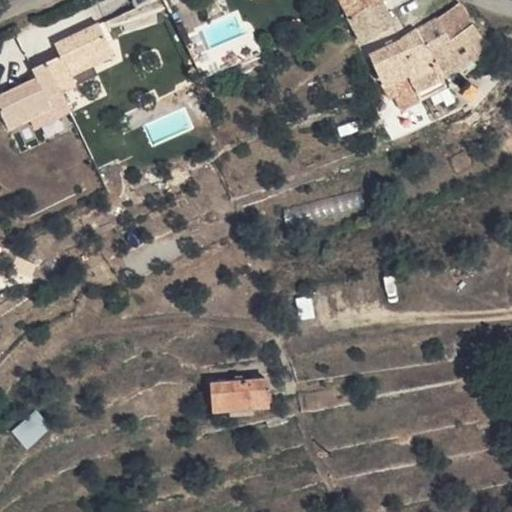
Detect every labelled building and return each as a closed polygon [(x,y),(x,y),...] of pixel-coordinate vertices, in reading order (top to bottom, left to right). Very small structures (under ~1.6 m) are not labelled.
[(382,14),(375,0),(340,0),(333,4),(349,31),(378,16),(382,14)] [(417,48),(428,68),(455,51),(466,29),(445,0),(433,0),(424,7),(441,35),(417,48)] [(441,35),(424,7),(403,22),(417,48),(441,35)] [(378,16),(349,31),(354,45),(385,31),(378,16)] [(64,51),(49,58),(64,88),(79,81),(74,71),(97,61),(117,51),(103,22),(60,42),(64,51)] [(432,76),(428,68),(417,48),(403,22),(385,31),(396,58),(391,60),(406,87),(432,76)] [(396,58),(385,31),(354,45),(367,72),(391,60),(396,58)] [(40,75),(0,94),(0,100),(12,125),(33,115),(55,104),(50,94),(64,88),(49,58),(35,65),(40,75)] [(406,87),(391,60),(367,72),(366,73),(373,86),(378,83),(386,98),(406,87)] [(101,70),(97,61),(74,71),(79,81),(101,70)] [(76,108),(109,91),(100,73),(67,89),(76,108)] [(74,107),(64,88),(50,94),(55,104),(33,115),(38,125),(74,107)] [(363,188),(287,207),(291,223),(367,204),(363,188)] [(273,404),(271,375),(215,378),(216,407),(273,404)] [(40,407),(16,428),(32,445),(55,423),(40,407)]
